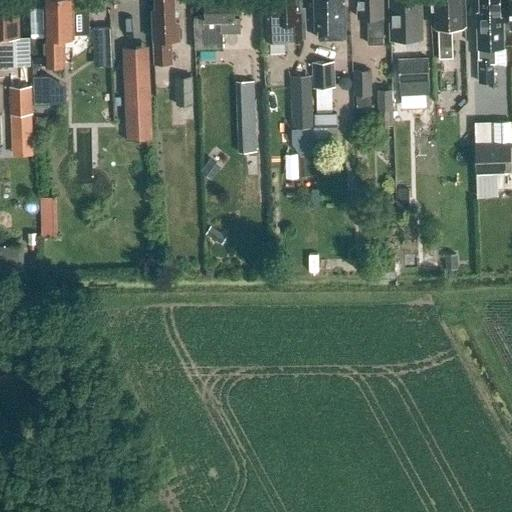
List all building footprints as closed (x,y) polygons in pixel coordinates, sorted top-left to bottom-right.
[(15,37),(19,37),(19,21),(13,21),(13,0),(0,0),(0,67),(15,67),(15,37)] [(73,38),(73,34),(82,34),(89,29),(89,8),(73,8),(72,0),(45,0),(46,38),(33,38),(33,65),(66,65),(65,38),(73,38)] [(155,0),(156,7),(153,10),(155,64),(171,63),(170,39),(179,39),(178,21),(177,21),(175,20),(173,0),(155,0)] [(221,32),(238,32),(238,20),(234,20),(233,0),(203,0),(204,17),(192,17),(193,51),(221,51),(221,32)] [(273,0),(274,5),(264,6),(265,39),(268,39),(268,42),(285,41),(285,38),(303,38),(303,21),(305,21),(304,8),(300,8),(299,0),(273,0)] [(314,0),(316,28),(319,28),(319,39),(345,38),(344,3),(341,3),(340,0),(314,0)] [(384,45),(383,38),(382,0),(356,0),(357,19),(368,19),(369,46),(384,45)] [(389,0),(391,40),(422,39),(421,1),(416,1),(416,0),(389,0)] [(452,25),(465,25),(463,0),(433,0),(434,26),(438,26),(439,58),(453,58),(452,25)] [(480,0),(480,11),(477,11),(478,53),(482,53),(482,48),(503,48),(502,16),(499,16),(498,0),(480,0)] [(94,64),(109,63),(106,25),(94,26),(96,54),(94,54),(94,64)] [(428,57),(398,58),(399,81),(429,80),(428,57)] [(312,61),(313,87),(316,87),(332,87),(335,86),(334,61),(312,61)] [(127,138),(153,137),(150,62),(123,63),(127,138)] [(353,70),(354,94),(371,94),(371,70),(353,70)] [(49,75),(33,76),(34,105),(51,104),(49,75)] [(175,76),(176,105),(193,104),(193,75),(175,76)] [(256,151),(254,80),(237,81),(240,152),(256,151)] [(10,114),(32,114),(32,86),(10,87),(10,114)] [(332,87),(316,87),(316,112),(332,112),(332,87)] [(313,127),(311,95),(290,96),(291,127),(313,127)] [(336,113),(314,114),(315,141),(337,140),(336,113)] [(476,172),(511,171),(511,140),(475,141),(476,172)] [(315,155),(298,155),(299,176),(316,175),(315,155)] [(218,169),(209,162),(202,171),(211,178),(218,169)] [(40,197),(41,237),(57,237),(56,197),(40,197)] [(221,233),(211,226),(206,233),(216,240),(221,233)] [(23,245),(0,245),(0,269),(24,269),(23,245)] [(457,254),(445,254),(446,268),(458,268),(457,254)] [(378,263),(379,278),(395,278),(395,262),(378,263)]
